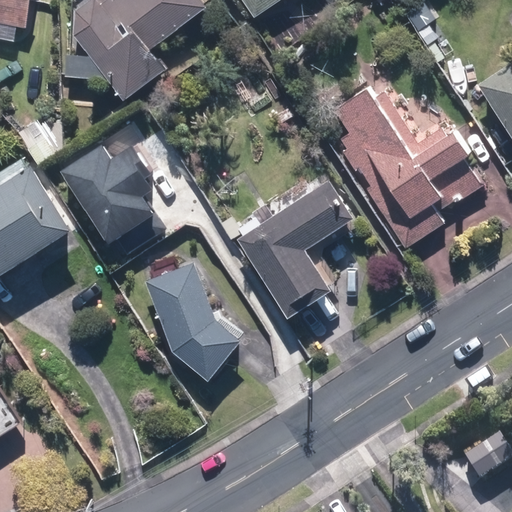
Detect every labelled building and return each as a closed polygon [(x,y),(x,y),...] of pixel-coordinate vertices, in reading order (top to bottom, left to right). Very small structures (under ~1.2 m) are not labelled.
[(0,0),(0,16),(35,23),(40,0),(0,0)] [(150,47),(209,4),(205,0),(104,0),(103,1),(102,0),(90,0),(77,9),(74,32),(123,98),(165,69),(150,47)] [(342,32),(322,0),(317,0),(260,34),(280,68),(342,32)] [(480,31),(460,0),(444,11),(463,42),(480,31)] [(511,65),(480,85),(511,137),(511,65)] [(487,100),(475,82),(458,93),(470,111),(487,100)] [(357,129),(346,136),(352,146),(349,149),(361,167),(365,165),(376,183),(372,186),(411,245),(452,218),(445,208),(490,179),(474,154),(483,148),(467,124),(425,151),(380,83),(343,107),(357,129)] [(62,110),(55,110),(55,120),(45,127),(50,136),(34,146),(43,162),(80,140),(69,119),(63,119),(62,110)] [(147,136),(125,151),(115,138),(71,168),(131,253),(174,223),(163,208),(167,205),(155,189),(167,180),(160,170),(167,165),(147,136)] [(47,159),(38,165),(33,159),(0,180),(0,277),(87,221),(47,159)] [(318,243),(365,212),(341,175),(294,205),(249,234),(300,312),(344,284),(318,243)] [(252,333),(226,312),(203,256),(154,276),(182,346),(219,375),(252,333)] [(0,433),(17,422),(0,396),(0,433)]
